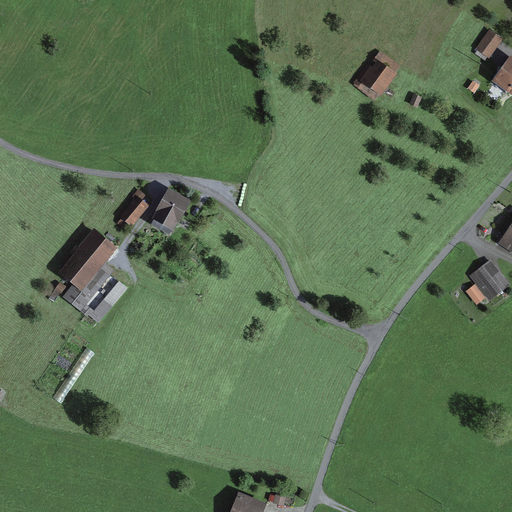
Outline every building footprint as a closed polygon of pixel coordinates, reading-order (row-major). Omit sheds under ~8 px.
[(503,39),(489,30),(475,49),(477,51),(475,54),(485,61),(487,57),(489,58),(503,39)] [(401,66),(380,51),(373,61),(375,63),(373,67),(368,63),(353,83),(354,84),(353,85),(374,101),(379,95),(381,96),(397,74),(396,73),(401,66)] [(511,56),(510,56),(492,81),(511,95),(511,56)] [(422,97),(413,94),(409,105),(417,108),(422,97)] [(133,197),(135,199),(119,217),(121,218),(118,222),(126,229),(129,224),(133,227),(149,206),(143,200),(146,195),(139,189),(133,197)] [(190,202),(169,189),(152,219),(154,220),(151,226),(168,235),(171,230),(174,231),(190,202)] [(511,223),(498,243),(511,252),(511,223)] [(104,237),(94,229),(59,273),(72,285),(62,297),(87,318),(89,316),(99,323),(128,288),(119,281),(94,311),(87,305),(114,271),(106,263),(118,248),(104,237)] [(510,285),(490,259),(469,275),(490,301),(510,285)] [(66,286),(60,282),(55,290),(61,294),(66,286)] [(486,298),(475,284),(465,291),(477,305),(486,298)] [(263,511),(267,504),(239,493),(231,511),(263,511)] [(284,507),(286,498),(275,495),(275,496),(270,494),(268,500),(273,502),(273,503),(284,507)]
